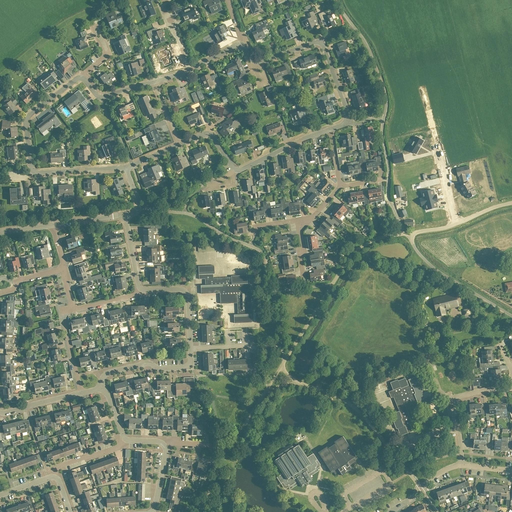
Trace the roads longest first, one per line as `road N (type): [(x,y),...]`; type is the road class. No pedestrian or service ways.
road 1 (residential): [(348,121),(322,43),(259,62),(241,45)]
road 2 (unclassified): [(511,316),(437,271),(405,234)]
road 3 (unclassified): [(383,119),(384,90),(337,0)]
road 4 (residential): [(80,78),(27,118),(33,172)]
road 5 (residential): [(98,388),(104,375),(144,364),(190,367),(190,349)]
road 6 (unclassified): [(405,234),(386,195),(383,119)]
